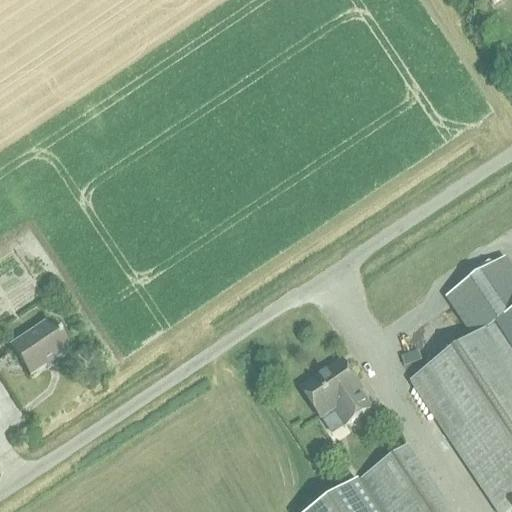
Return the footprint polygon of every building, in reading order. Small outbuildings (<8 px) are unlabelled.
[(412,384),(497,511),(511,511),(511,271),(505,261),(496,267),(488,266),(470,279),(468,286),(446,301),(474,342),(412,384)] [(12,349),(31,378),(69,352),(50,324),(12,349)] [(302,392),(319,418),(334,409),(346,428),(371,411),(360,394),(362,393),(343,365),(302,392)] [(362,482),(381,511),(449,511),(408,451),(362,482)] [(317,511),(377,511),(359,484),(317,511)]
